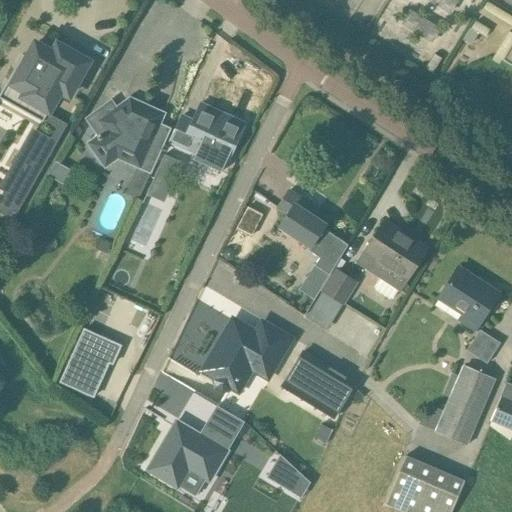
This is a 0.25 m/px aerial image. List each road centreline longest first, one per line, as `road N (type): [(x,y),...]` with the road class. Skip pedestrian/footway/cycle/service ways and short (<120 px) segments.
road 1 (residential): [(121,436),(302,61)]
road 2 (residential): [(511,198),(302,61)]
